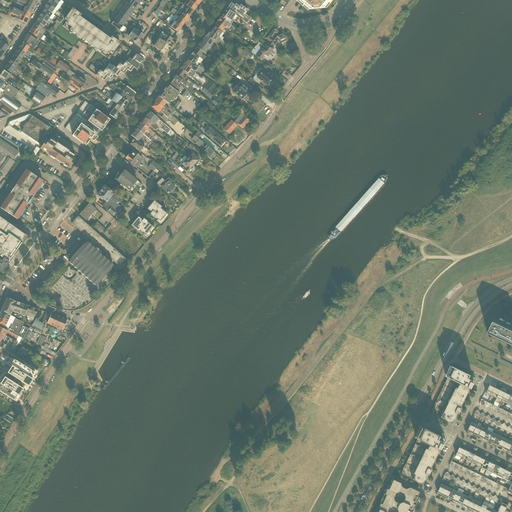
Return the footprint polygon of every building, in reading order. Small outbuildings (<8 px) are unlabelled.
[(27,3),(17,0),(16,3),(26,7),(25,8),(24,10),(31,14),(35,7),(27,3)] [(49,0),(47,4),(54,9),(57,5),(58,5),(51,0),(49,0)] [(132,0),(129,0),(127,3),(135,8),(138,4),(132,0)] [(187,5),(194,11),(197,6),(187,0),(186,2),(188,3),(187,5)] [(321,8),(327,8),(330,3),(331,4),(331,3),(333,0),(297,0),(296,1),(297,2),(297,1),(303,6),(302,6),(303,7),(303,6),(308,10),(314,9),(314,8),(316,8),(318,8),(320,7),(320,9),(321,9),(321,8)] [(124,7),(132,13),(135,8),(127,3),(124,7)] [(51,13),(54,9),(47,4),(44,8),(45,9),(51,13)] [(234,6),(231,4),(226,9),(239,18),(247,23),(251,18),(245,14),(248,11),(240,5),(239,7),(236,4),(234,6)] [(194,11),(187,5),(182,11),(189,16),(194,11)] [(24,10),(23,12),(14,7),(13,8),(11,7),(9,11),(11,11),(12,10),(28,19),(31,14),(24,10)] [(124,7),(121,11),(129,17),(132,13),(124,7)] [(72,8),(64,20),(67,21),(63,26),(70,31),(85,41),(95,28),(80,17),(81,15),(72,8)] [(45,9),(42,13),(49,18),(52,14),(51,13),(45,9)] [(220,17),(221,17),(227,22),(230,25),(234,20),(236,22),(239,18),(226,9),(220,17)] [(12,10),(11,11),(11,13),(20,18),(19,20),(25,24),(28,19),(12,10)] [(186,21),(189,16),(182,11),(182,12),(178,10),(175,15),(186,21)] [(118,16),(126,22),(129,17),(121,11),(118,16)] [(46,22),(49,18),(42,13),(39,17),(39,18),(46,22)] [(182,27),(186,21),(175,15),(174,16),(171,20),(182,27)] [(123,26),(126,22),(118,16),(115,20),(114,20),(123,26)] [(167,17),(163,22),(170,27),(177,32),(182,27),(171,20),(167,17)] [(221,17),(220,19),(219,18),(218,21),(217,22),(229,31),(232,33),(233,30),(231,28),(232,26),(230,25),(227,22),(221,17)] [(39,18),(36,22),(43,27),(47,22),(46,22),(39,18)] [(111,25),(120,31),(123,26),(114,20),(111,25)] [(227,33),(229,31),(217,22),(214,27),(222,33),(223,34),(225,31),(227,33)] [(47,30),(40,26),(36,23),(32,28),(43,35),(47,30)] [(264,38),(269,42),(273,45),(274,45),(279,39),(281,43),(286,40),(282,31),(278,33),(276,30),(277,29),(273,26),(264,38)] [(210,31),(218,37),(222,33),(214,27),(213,28),(210,31)] [(29,32),(36,37),(40,40),(44,36),(43,35),(32,28),(29,32)] [(110,53),(112,54),(120,43),(111,37),(110,39),(95,28),(85,41),(100,52),(100,53),(106,57),(110,53)] [(132,40),(133,40),(139,32),(138,32),(134,29),(130,35),(128,37),(133,40),(132,40)] [(218,41),(220,38),(218,37),(210,31),(209,33),(208,32),(206,36),(217,44),(219,41),(218,41)] [(137,43),(143,35),(139,32),(133,40),(137,43)] [(168,45),(172,40),(172,39),(162,32),(158,37),(159,38),(166,44),(168,45)] [(39,44),(38,43),(38,40),(35,38),(34,38),(28,34),(25,38),(37,46),(39,44)] [(152,44),(161,51),(166,44),(159,38),(157,41),(154,38),(151,36),(149,39),(153,42),(152,44)] [(217,44),(205,36),(202,41),(212,49),(212,48),(212,49),(215,46),(217,44)] [(34,51),(37,46),(25,38),(22,42),(23,43),(29,46),(29,47),(34,51)] [(1,41),(0,40),(0,48),(5,52),(9,47),(1,41)] [(269,42),(267,44),(262,40),(259,43),(265,47),(257,57),(260,60),(264,54),(268,57),(274,49),(272,48),(274,45),(273,45),(269,42)] [(197,47),(206,54),(208,51),(210,52),(212,49),(202,41),(197,47)] [(23,43),(21,46),(21,47),(27,51),(31,54),(33,55),(36,52),(34,51),(29,47),(29,46),(23,43)] [(197,47),(197,48),(193,53),(203,60),(206,55),(205,54),(206,54),(197,47)] [(26,53),(19,48),(16,53),(23,58),(25,55),(28,57),(31,54),(27,51),(26,53)] [(45,52),(39,48),(36,52),(42,56),(45,52)] [(241,54),(242,55),(246,57),(249,53),(244,49),(241,54)] [(133,52),(129,57),(132,59),(140,65),(144,60),(133,52)] [(20,61),(23,58),(16,53),(9,63),(21,72),(22,73),(26,67),(23,65),(21,68),(18,66),(17,67),(16,66),(20,61)] [(203,60),(202,60),(203,60),(193,53),(187,60),(194,65),(197,61),(200,64),(203,60)] [(82,87),(86,81),(79,77),(78,79),(74,75),(75,74),(70,70),(71,69),(60,61),(59,62),(53,57),(49,62),(58,68),(63,72),(66,74),(82,87)] [(140,65),(132,59),(129,64),(134,67),(137,70),(140,65)] [(58,68),(49,62),(46,60),(42,65),(34,60),(31,64),(36,67),(50,78),(52,76),(53,73),(55,73),(55,72),(58,68)] [(195,71),(196,70),(197,68),(196,67),(195,66),(194,65),(187,60),(184,64),(195,71)] [(134,67),(129,64),(126,61),(122,66),(127,70),(130,72),(134,67)] [(9,63),(5,68),(11,73),(14,69),(15,69),(15,71),(17,72),(15,75),(18,77),(20,75),(22,73),(21,72),(9,63)] [(127,70),(122,66),(119,64),(116,68),(121,72),(124,74),(127,70)] [(184,64),(180,69),(188,75),(192,78),(194,75),(196,72),(195,71),(184,64)] [(121,72),(116,68),(113,66),(109,70),(114,74),(117,76),(121,72)] [(267,85),(268,84),(273,77),(260,67),(255,74),(254,75),(255,75),(252,79),(259,84),(261,81),(267,85)] [(114,74),(109,70),(106,68),(103,73),(108,76),(111,79),(114,74)] [(180,69),(175,75),(175,76),(180,79),(181,78),(192,87),(195,90),(197,87),(190,81),(186,77),(188,75),(180,69)] [(10,80),(7,79),(10,75),(3,70),(0,74),(0,78),(14,88),(16,85),(16,84),(11,80),(10,80)] [(108,76),(103,73),(99,70),(96,75),(104,81),(108,76)] [(72,87),(78,92),(82,87),(66,74),(64,78),(73,85),(72,87)] [(188,91),(192,87),(181,78),(180,79),(175,76),(173,76),(172,78),(173,79),(172,79),(179,84),(180,83),(185,87),(184,88),(186,90),(188,91)] [(248,81),(261,91),(263,88),(259,84),(252,79),(250,77),(248,81)] [(14,88),(0,78),(0,90),(12,100),(12,99),(18,91),(14,88)] [(56,96),(59,92),(46,83),(47,82),(44,79),(40,85),(51,93),(56,96)] [(172,79),(169,83),(170,84),(169,86),(179,94),(177,92),(180,89),(177,87),(179,84),(172,79)] [(245,101),(251,93),(236,79),(231,85),(234,88),(233,89),(232,90),(238,95),(238,96),(241,99),(242,98),(245,101)] [(36,90),(43,95),(47,98),(51,93),(40,85),(35,82),(34,84),(37,87),(36,90)] [(107,86),(111,89),(116,93),(129,102),(132,98),(123,92),(117,87),(113,84),(107,86)] [(169,86),(168,85),(166,88),(159,97),(166,102),(168,104),(173,98),(175,100),(177,96),(179,94),(169,86)] [(136,93),(127,87),(123,92),(132,98),(136,93)] [(12,112),(15,114),(21,106),(12,99),(12,100),(0,90),(0,103),(4,106),(12,112)] [(216,99),(220,102),(228,94),(223,91),(221,93),(222,94),(219,98),(218,97),(216,99)] [(45,98),(37,92),(31,100),(40,106),(45,98)] [(82,95),(89,100),(95,94),(91,92),(82,95)] [(111,100),(123,109),(129,102),(116,93),(111,100)] [(159,97),(155,102),(169,113),(172,116),(176,111),(175,110),(173,108),(168,104),(166,102),(159,97)] [(109,105),(120,114),(123,109),(111,100),(109,99),(106,103),(109,105)] [(110,120),(85,101),(65,129),(73,135),(72,136),(84,144),(83,145),(86,147),(87,145),(87,144),(91,139),(93,141),(103,132),(103,133),(103,132),(107,128),(105,127),(110,120)] [(155,102),(150,109),(166,122),(169,119),(173,122),(172,123),(175,125),(178,121),(172,116),(169,113),(155,102)] [(109,115),(116,120),(120,114),(109,105),(108,107),(112,111),(109,115)] [(10,116),(12,112),(4,106),(0,111),(7,117),(10,116)] [(245,117),(248,113),(248,112),(242,107),(242,108),(238,112),(240,114),(239,114),(240,115),(235,122),(243,128),(249,121),(245,117)] [(149,111),(145,116),(145,117),(157,128),(159,129),(160,128),(162,130),(161,130),(162,130),(167,134),(171,130),(149,111)] [(46,140),(48,138),(53,130),(32,116),(21,132),(39,144),(43,138),(46,140)] [(156,129),(156,130),(157,128),(145,117),(141,122),(152,131),(153,129),(155,131),(156,129)] [(198,123),(192,118),(189,122),(194,127),(198,123)] [(238,126),(231,120),(223,129),(230,135),(238,126)] [(159,138),(156,134),(152,131),(141,122),(136,128),(147,137),(154,144),(159,139),(158,138),(159,138)] [(224,143),(226,141),(209,127),(208,128),(209,129),(205,133),(219,145),(223,142),(224,143)] [(136,128),(136,129),(131,135),(134,138),(133,138),(138,141),(141,138),(144,141),(147,137),(136,128)] [(211,159),(215,154),(216,154),(195,136),(192,140),(196,144),(199,147),(203,149),(201,151),(204,153),(204,152),(209,157),(211,159)] [(139,152),(144,147),(144,146),(140,143),(138,141),(133,138),(131,141),(132,142),(130,144),(139,152)] [(13,160),(18,152),(0,139),(0,179),(2,177),(4,178),(15,162),(13,160)] [(46,140),(42,146),(40,149),(48,155),(55,159),(63,147),(61,145),(59,144),(56,143),(50,139),(48,141),(46,140)] [(74,158),(75,156),(69,151),(67,149),(65,148),(63,147),(55,159),(61,163),(69,169),(76,159),(74,158)] [(126,158),(125,158),(146,176),(148,173),(141,168),(142,167),(143,167),(144,165),(142,163),(145,160),(132,150),(128,155),(127,155),(125,157),(126,158)] [(173,160),(174,160),(179,154),(176,152),(171,158),(171,159),(173,160)] [(193,165),(199,159),(197,156),(196,157),(192,153),(187,158),(187,159),(193,165)] [(184,169),(185,170),(186,169),(187,170),(187,171),(190,169),(191,169),(192,169),(193,168),(193,167),(194,167),(194,166),(193,166),(193,165),(187,159),(187,158),(185,156),(180,160),(183,163),(182,164),(185,167),(184,169)] [(173,160),(170,163),(171,163),(171,164),(178,169),(180,166),(174,160),(173,160)] [(43,181),(26,170),(24,174),(23,173),(18,181),(18,182),(16,185),(10,193),(8,196),(3,204),(0,208),(17,219),(19,216),(20,216),(25,208),(27,204),(27,205),(33,196),(35,193),(40,185),(43,181)] [(133,186),(134,185),(137,181),(125,171),(120,174),(120,173),(119,173),(118,173),(117,174),(117,175),(118,175),(118,176),(115,179),(118,183),(129,191),(133,186)] [(162,178),(160,180),(156,183),(160,187),(161,186),(168,193),(169,194),(175,188),(170,184),(173,181),(168,178),(165,181),(162,178)] [(119,200),(116,198),(112,194),(114,191),(114,188),(112,187),(110,187),(109,189),(104,186),(98,195),(106,201),(105,203),(111,208),(107,213),(112,216),(120,206),(117,204),(119,200)] [(162,207),(154,201),(151,204),(165,216),(167,214),(160,209),(162,207)] [(96,209),(89,203),(84,209),(91,215),(96,209)] [(164,218),(165,216),(151,204),(148,207),(163,220),(164,218)] [(148,207),(146,211),(153,217),(154,217),(161,222),(163,220),(148,207)] [(84,209),(79,214),(86,221),(91,215),(84,209)] [(147,222),(139,215),(137,218),(151,230),(153,227),(147,222)] [(99,283),(111,270),(113,266),(111,264),(113,262),(119,267),(126,259),(120,254),(121,252),(118,249),(117,251),(78,216),(71,223),(91,241),(89,243),(87,242),(83,245),(81,247),(77,243),(76,244),(73,242),(67,249),(69,251),(68,252),(73,256),(71,258),(69,262),(70,264),(73,265),(74,268),(76,269),(78,271),(80,272),(81,274),(84,275),(85,278),(87,279),(89,281),(91,282),(93,284),(95,286),(99,283)] [(0,255),(9,262),(22,243),(21,242),(26,235),(13,227),(13,228),(9,225),(10,224),(7,222),(0,217),(0,255)] [(150,231),(151,230),(137,218),(134,222),(149,234),(150,232),(150,231)] [(97,222),(93,226),(100,233),(105,229),(97,222)] [(134,222),(131,225),(139,232),(140,230),(147,236),(149,234),(134,222)] [(9,262),(0,255),(0,271),(2,272),(4,268),(7,264),(9,262)] [(1,311),(11,316),(12,315),(11,314),(12,311),(13,312),(15,307),(16,307),(18,302),(7,298),(1,311)] [(22,304),(18,302),(16,307),(15,307),(13,312),(15,312),(13,316),(17,317),(22,304)] [(23,319),(27,320),(27,319),(26,317),(24,316),(28,306),(29,306),(22,304),(17,317),(23,319)] [(38,310),(28,306),(24,316),(26,317),(27,319),(29,319),(33,321),(34,320),(35,318),(38,310)] [(35,333),(33,332),(33,333),(28,330),(28,329),(23,326),(22,326),(23,323),(14,318),(11,316),(1,311),(0,313),(0,327),(16,335),(18,336),(23,339),(24,337),(31,340),(35,333)] [(47,323),(63,330),(67,319),(51,312),(47,323)] [(33,321),(34,321),(31,326),(34,328),(42,332),(45,325),(38,321),(39,320),(35,318),(34,320),(33,321)] [(511,331),(493,323),(487,334),(511,345),(511,331)] [(16,340),(18,336),(16,335),(0,327),(0,332),(5,335),(6,333),(8,334),(13,337),(12,338),(16,340)] [(0,346),(7,351),(9,348),(10,347),(11,345),(15,347),(17,343),(5,336),(5,335),(0,332),(0,346)] [(37,343),(41,345),(45,337),(40,335),(37,343)] [(0,346),(0,368),(3,370),(6,367),(10,370),(1,383),(0,383),(0,382),(0,391),(14,400),(17,395),(19,396),(26,385),(28,386),(33,380),(31,379),(37,370),(28,364),(26,367),(19,363),(21,360),(7,351),(0,346)] [(431,413),(432,414),(453,424),(475,379),(471,377),(471,376),(453,367),(431,413)] [(486,394),(486,393),(491,396),(496,386),(495,388),(494,387),(494,386),(491,384),(486,393),(486,394)] [(496,386),(491,396),(497,398),(501,389),(500,390),(499,390),(499,389),(496,387),(496,386)] [(501,389),(497,398),(495,401),(500,403),(502,401),(506,391),(505,393),(504,392),(505,391),(501,389)] [(502,401),(507,403),(511,394),(511,395),(509,395),(510,394),(506,392),(506,391),(502,401)] [(7,415),(4,420),(10,424),(13,419),(7,415)] [(477,425),(472,422),(467,431),(468,432),(468,431),(472,433),(472,432),(473,433),(473,434),(477,425)] [(477,425),(473,434),(477,435),(478,435),(478,436),(478,437),(482,427),(480,426),(481,424),(479,423),(478,425),(477,425)] [(483,439),(487,430),(482,427),(478,437),(478,436),(482,438),(482,437),(483,438),(483,439)] [(488,441),(493,432),(494,429),(489,427),(487,430),(483,439),(487,440),(489,440),(488,441)] [(442,437),(423,428),(421,433),(401,474),(424,485),(446,440),(441,438),(442,437)] [(493,444),(498,435),(493,432),(488,441),(488,442),(488,441),(492,443),(492,442),(494,443),(493,444)] [(498,446),(503,437),(498,435),(493,444),(494,444),(497,445),(498,445),(499,445),(498,446)] [(503,449),(508,440),(503,437),(498,446),(498,447),(499,446),(502,448),(503,447),(504,448),(503,449)] [(509,451),(511,444),(511,441),(508,440),(503,449),(504,449),(507,450),(508,450),(509,450),(508,451),(509,451)] [(456,456),(456,455),(461,458),(466,448),(465,448),(465,450),(464,449),(464,448),(460,446),(461,446),(460,446),(456,455),(456,456)] [(461,458),(466,460),(471,451),(470,452),(469,452),(469,451),(466,449),(466,448),(461,458)] [(471,451),(466,460),(471,463),(476,453),(475,455),(474,454),(474,453),(471,451)] [(476,453),(471,463),(476,465),(481,456),(480,457),(479,457),(479,456),(476,454),(476,453)] [(481,456),(476,465),(482,468),(486,458),(485,460),(484,459),(485,458),(481,456)] [(486,458),(482,468),(487,470),(491,461),(491,462),(489,462),(490,461),(486,459),(486,458)] [(491,461),(487,470),(492,473),(496,463),(496,465),(494,464),(495,463),(491,461)] [(496,463),(492,473),(497,475),(501,466),(501,467),(500,467),(500,466),(496,464),(497,464),(496,463)] [(501,466),(497,475),(502,478),(507,468),(506,468),(506,470),(505,469),(505,468),(501,466),(502,466),(501,466)] [(507,468),(502,478),(507,480),(511,471),(511,472),(510,472),(510,471),(507,469),(507,468)] [(388,489),(381,504),(379,502),(376,508),(379,509),(377,511),(409,511),(412,507),(415,508),(417,503),(415,501),(419,492),(411,488),(407,489),(403,487),(401,483),(393,479),(388,489)] [(447,487),(442,484),(437,493),(438,493),(441,495),(442,494),(443,495),(442,496),(443,496),(447,487)] [(452,489),(447,487),(443,496),(443,495),(447,497),(447,496),(448,497),(448,498),(452,489)] [(457,492),(452,489),(448,498),(452,500),(452,499),(453,500),(453,501),(457,492)] [(462,494),(457,492),(453,501),(453,500),(457,502),(457,501),(458,502),(458,503),(462,494)] [(463,506),(467,497),(462,494),(458,503),(462,505),(462,504),(463,505),(463,506)] [(473,499),(467,497),(463,506),(463,505),(467,507),(467,506),(469,507),(468,508),(473,499)] [(478,502),(473,499),(468,508),(469,508),(472,510),(473,509),(474,510),(473,511),(478,502)] [(499,511),(504,511),(508,505),(509,502),(507,501),(506,501),(505,500),(504,501),(503,501),(501,505),(498,511),(499,511)] [(478,511),(483,504),(478,502),(473,511),(474,510),(476,511),(477,511),(478,511)]
